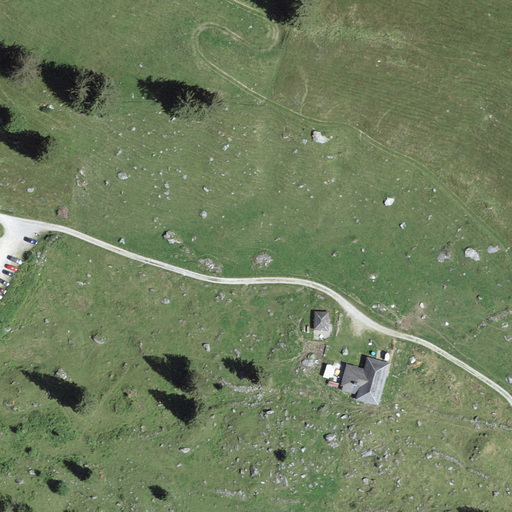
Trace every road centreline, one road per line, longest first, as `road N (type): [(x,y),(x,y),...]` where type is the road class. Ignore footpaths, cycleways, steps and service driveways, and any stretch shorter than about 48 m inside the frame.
road 1 (track): [(511,265),(497,236),(419,161),(307,116),(208,63),(195,39),(206,25),(258,48),(276,37),(271,20),(231,0)]
road 2 (track): [(69,231),(201,277),(323,288),(370,324),(432,345),(511,402)]
